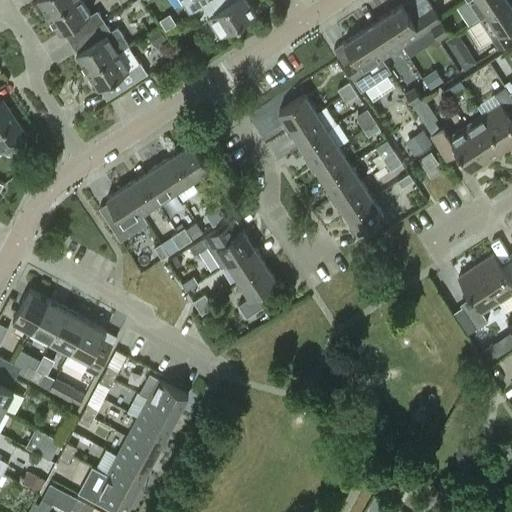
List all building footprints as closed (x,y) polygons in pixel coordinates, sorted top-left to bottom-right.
[(38,0),(49,15),(72,0),(38,0)] [(81,0),(72,0),(49,15),(60,33),(63,31),(80,20),(87,30),(104,19),(97,9),(90,13),(81,0)] [(180,0),(189,14),(202,5),(208,1),(207,0),(180,0)] [(208,1),(202,5),(209,16),(207,17),(220,36),(249,17),(255,13),(246,0),(233,0),(215,12),(208,1)] [(467,0),(479,18),(506,0),(467,0)] [(499,47),(511,38),(511,4),(509,0),(506,0),(479,18),(499,47)] [(431,26),(420,10),(413,15),(405,2),(383,17),(401,45),(402,45),(431,26)] [(441,19),(431,3),(420,10),(431,25),(441,19)] [(382,16),(363,29),(382,57),(401,45),(383,17),(382,16)] [(94,41),(77,52),(76,53),(87,71),(88,72),(129,45),(130,45),(118,26),(111,30),(105,20),(104,19),(87,30),(94,41)] [(449,31),(441,19),(431,26),(439,38),(449,31)] [(363,29),(334,48),(352,77),(361,91),(391,72),(382,57),(363,29)] [(155,48),(166,41),(159,31),(148,38),(155,48)] [(447,41),(465,69),(476,61),(458,33),(447,41)] [(139,62),(129,45),(88,72),(98,88),(100,87),(127,70),(139,62)] [(436,67),(423,76),(431,88),(444,79),(436,67)] [(454,94),(465,87),(460,79),(449,87),(454,94)] [(337,89),(342,95),(353,88),(349,81),(337,89)] [(511,95),(510,92),(505,86),(494,93),(500,103),(482,114),(506,149),(511,144),(511,120),(508,114),(511,111),(511,95)] [(358,94),(353,88),(342,95),(346,102),(358,94)] [(282,124),(286,131),(316,111),(305,93),(279,110),(286,121),(282,124)] [(3,99),(0,101),(0,150),(25,134),(3,99)] [(360,123),(364,130),(376,122),(371,115),(367,108),(361,112),(365,119),(360,123)] [(316,111),(286,131),(290,137),(294,134),(301,145),(327,128),(316,111)] [(482,114),(465,125),(489,160),(506,149),(482,114)] [(471,172),(489,160),(465,125),(448,136),(442,127),(438,121),(427,127),(431,134),(448,160),(459,153),(471,172)] [(380,129),(376,122),(364,130),(368,136),(380,129)] [(407,138),(417,154),(434,144),(424,127),(407,138)] [(304,158),(308,165),(338,145),(327,128),(301,145),(308,155),(304,158)] [(193,141),(175,153),(192,179),(210,167),(193,141)] [(350,163),(338,145),(308,165),(312,171),(317,169),(324,180),(350,163)] [(386,164),(398,156),(396,154),(394,149),(382,157),(385,162),(386,164)] [(431,176),(443,168),(430,150),(418,158),(431,176)] [(192,179),(175,153),(158,163),(175,190),(192,179)] [(402,163),(398,156),(386,164),(390,170),(402,163)] [(158,163),(141,175),(158,201),(175,190),(158,163)] [(326,192),(330,199),(360,179),(350,163),(324,180),(330,190),(326,192)] [(413,180),(409,173),(397,181),(402,188),(413,180)] [(141,175),(124,185),(142,211),(158,201),(141,175)] [(339,203),(346,214),(373,198),(360,179),(330,199),(335,205),(339,203)] [(123,223),(142,211),(124,185),(106,197),(123,223)] [(357,231),(383,214),(373,198),(346,214),(352,224),(348,227),(353,234),(357,231)] [(219,205),(212,209),(220,221),(226,217),(219,205)] [(212,209),(206,214),(213,226),(220,221),(212,209)] [(237,232),(230,221),(203,238),(222,267),(228,263),(254,246),(243,228),(237,232)] [(178,232),(186,243),(192,239),(184,228),(178,232)] [(179,248),(186,243),(178,232),(171,236),(179,248)] [(160,243),(154,247),(162,259),(168,255),(160,243)] [(228,263),(240,281),(265,263),(254,246),(228,263)] [(493,253),(476,265),(498,300),(511,290),(511,274),(508,277),(493,253)] [(181,263),(176,255),(170,259),(175,267),(181,263)] [(272,299),(265,288),(276,280),(265,263),(240,281),(250,296),(238,304),(246,316),(272,299)] [(498,300),(476,265),(458,276),(473,300),(462,307),(476,328),(487,321),(481,311),(498,300)] [(193,275),(181,283),(185,289),(197,282),(193,275)] [(12,319),(32,330),(49,299),(29,288),(12,319)] [(197,308),(209,300),(205,293),(193,301),(197,308)] [(51,340),(68,309),(49,299),(32,330),(51,340)] [(213,307),(209,300),(197,308),(201,314),(213,307)] [(51,340),(70,350),(87,319),(68,309),(51,340)] [(102,338),(107,330),(106,330),(87,319),(70,350),(90,361),(86,368),(96,374),(108,352),(113,343),(102,338)] [(0,355),(0,369),(15,377),(21,367),(0,355)] [(23,373),(31,378),(36,368),(28,363),(23,373)] [(108,365),(103,374),(113,379),(118,371),(108,365)] [(44,372),(36,368),(31,378),(39,382),(44,372)] [(15,377),(0,369),(0,408),(3,410),(14,391),(10,388),(15,377)] [(150,373),(139,393),(148,398),(178,414),(188,394),(158,378),(150,373)] [(98,383),(108,388),(113,379),(103,374),(98,383)] [(51,390),(78,405),(84,393),(57,378),(51,390)] [(148,398),(138,416),(167,433),(178,414),(148,398)] [(83,411),(94,417),(98,409),(87,403),(83,411)] [(90,425),(94,417),(83,411),(79,419),(90,425)] [(138,416),(127,435),(157,451),(167,433),(138,416)] [(46,433),(36,452),(51,459),(61,440),(46,433)] [(127,435),(117,455),(147,471),(157,451),(127,435)] [(67,441),(62,450),(73,455),(77,447),(67,441)] [(73,455),(62,450),(58,457),(69,462),(73,455)] [(137,490),(147,471),(117,455),(106,474),(137,490)] [(8,463),(0,458),(0,471),(2,473),(8,463)] [(126,510),(137,490),(106,474),(92,466),(78,493),(110,510),(114,503),(126,510)] [(78,511),(91,511),(94,507),(77,497),(71,508),(78,511)] [(38,506),(48,511),(52,503),(42,498),(38,506)]
